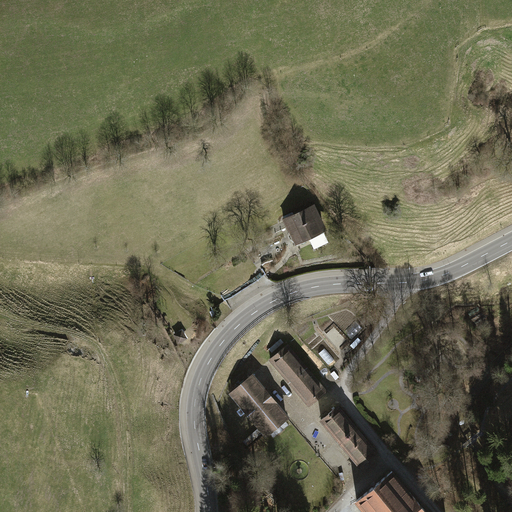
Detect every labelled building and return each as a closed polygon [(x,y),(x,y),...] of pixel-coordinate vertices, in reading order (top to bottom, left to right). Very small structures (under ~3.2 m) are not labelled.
[(284,220),(296,244),(327,229),(315,205),(284,220)] [(505,292),(497,297),(502,304),(510,299),(505,292)] [(326,393),(287,348),(271,361),(310,406),(326,393)] [(288,418),(252,376),(230,395),(266,436),(288,418)] [(376,453),(338,407),(321,421),(360,466),(376,453)] [(425,511),(392,471),(357,501),(366,511),(425,511)]
